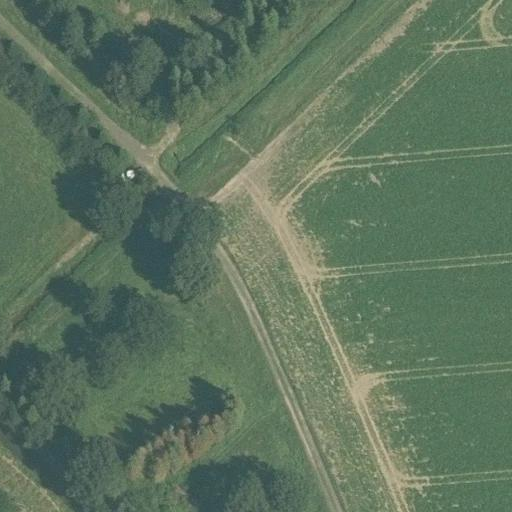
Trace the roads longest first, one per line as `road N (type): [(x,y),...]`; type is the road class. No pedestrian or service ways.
road 1 (track): [(342,511),(260,311),(213,239),(175,201)]
road 2 (track): [(0,28),(175,201)]
